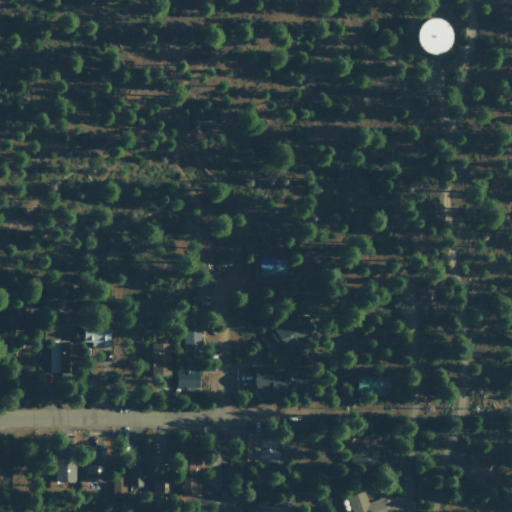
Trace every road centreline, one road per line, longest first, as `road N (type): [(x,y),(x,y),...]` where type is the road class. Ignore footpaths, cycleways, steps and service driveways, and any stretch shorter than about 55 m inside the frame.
road 1 (residential): [(435,511),(436,480),(467,381),(450,209),(458,112)]
road 2 (residential): [(282,412),(0,412)]
road 3 (residential): [(216,511),(224,318)]
road 4 (residential): [(409,511),(410,384)]
road 5 (track): [(405,395),(282,412)]
